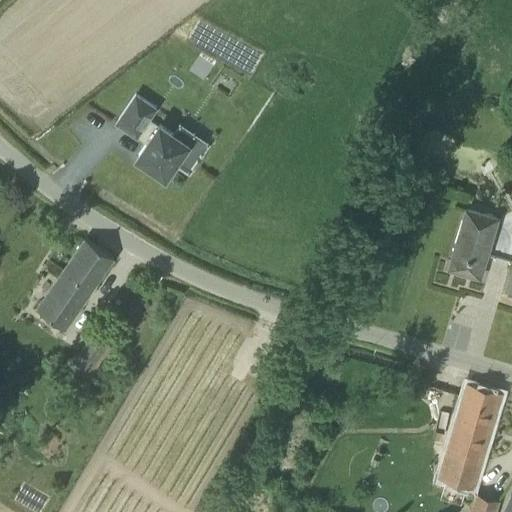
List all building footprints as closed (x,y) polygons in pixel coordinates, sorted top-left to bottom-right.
[(137,157),(140,160),(165,177),(176,162),(190,171),(193,166),(195,167),(200,159),(199,158),(202,153),(160,124),(159,125),(149,118),(156,107),(136,94),(117,122),(137,136),(138,134),(148,141),(137,157)] [(480,277),(495,218),(465,209),(449,268),(480,277)] [(68,327),(114,257),(86,237),(37,308),(68,327)] [(96,326),(75,360),(96,373),(117,339),(96,326)] [(471,483),(500,393),(468,384),(464,395),(439,473),(446,475),(467,482),(471,483)] [(496,511),(500,501),(475,493),(468,511),(496,511)] [(511,511),(511,495),(503,511),(511,511)]
